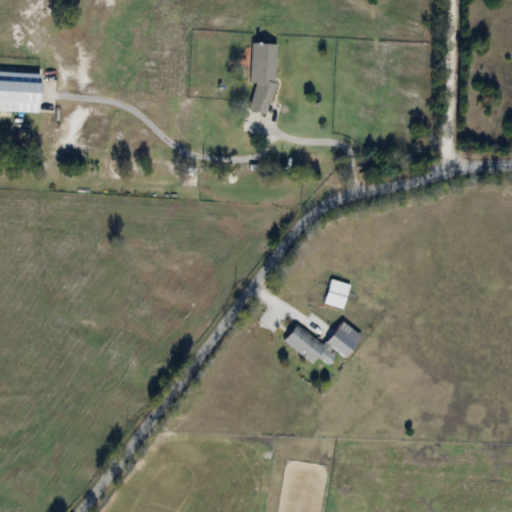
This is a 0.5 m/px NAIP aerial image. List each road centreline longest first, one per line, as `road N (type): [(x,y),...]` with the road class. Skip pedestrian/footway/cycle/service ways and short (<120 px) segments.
road 1 (residential): [(80,511),(317,209),(448,173)]
road 2 (residential): [(448,173),(448,0)]
